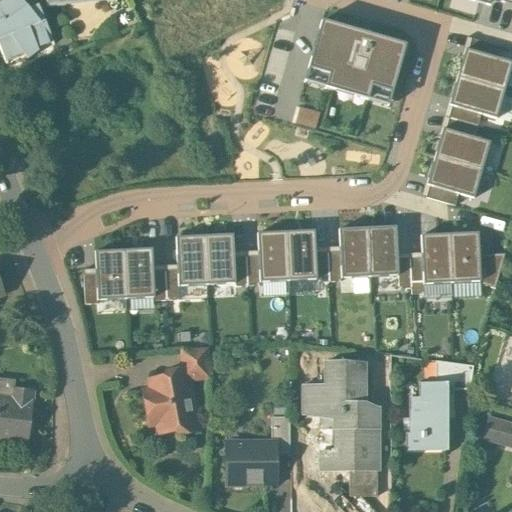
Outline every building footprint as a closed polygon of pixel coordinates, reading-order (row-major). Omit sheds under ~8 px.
[(21,0),(2,0),(0,2),(0,20),(28,9),(21,0)] [(0,20),(0,50),(5,63),(23,56),(27,61),(38,52),(37,50),(53,44),(37,6),(28,9),(0,20)] [(402,47),(321,25),(305,83),(386,105),(402,47)] [(505,93),(511,68),(511,65),(463,51),(455,78),(505,93)] [(497,120),(505,93),(455,78),(447,106),(497,120)] [(298,106),(292,123),(311,130),(317,113),(298,106)] [(485,171),(493,144),(443,130),(435,157),(485,171)] [(478,199),(485,171),(435,157),(428,185),(478,199)] [(395,228),(366,229),(369,278),(398,277),(395,228)] [(366,229),(338,231),(340,280),(369,278),(366,229)] [(314,232),(285,233),(287,283),(316,281),(314,232)] [(285,233),(256,235),(259,284),(287,283),(285,233)] [(477,234),(448,236),(451,285),(480,283),(477,234)] [(232,236),(204,237),(206,286),(235,285),(232,236)] [(448,236),(420,237),(422,286),(451,285),(448,236)] [(204,237),(175,239),(177,288),(206,286),(204,237)] [(151,250),(123,252),(125,301),(154,299),(151,250)] [(123,252),(94,253),(96,302),(125,301),(123,252)] [(483,285),(498,284),(497,255),(482,255),(483,285)] [(208,349),(181,351),(181,371),(185,370),(187,381),(208,379),(208,349)] [(343,363),(324,363),(324,374),(316,374),(316,387),(301,387),(301,417),(318,417),(318,431),(333,431),(333,450),(320,450),(320,452),(319,452),(319,472),(348,472),(376,472),(377,472),(377,470),(371,470),(370,452),(373,451),(373,440),(377,440),(377,410),(363,410),(364,365),(343,365),(343,363)] [(472,368),(435,363),(435,364),(435,385),(452,385),(452,392),(468,391),(472,368)] [(16,372),(0,369),(0,382),(15,384),(16,372)] [(165,378),(148,381),(150,391),(142,393),(148,426),(157,425),(158,434),(172,432),(177,435),(196,432),(192,412),(194,409),(193,403),(191,402),(187,381),(185,370),(181,371),(164,374),(165,378)] [(435,385),(417,385),(418,386),(418,399),(409,399),(409,420),(401,420),(401,438),(404,439),(404,452),(424,452),(424,450),(444,450),(444,452),(446,452),(446,413),(453,413),(453,412),(452,412),(452,392),(452,385),(435,385)] [(12,400),(0,398),(0,442),(25,446),(30,403),(29,403),(31,393),(13,391),(12,400)] [(289,455),(288,419),(270,419),(270,444),(275,445),(275,455),(289,455)] [(270,444),(246,445),(246,451),(225,451),(225,484),(246,484),(246,485),(275,485),(275,455),(275,445),(270,444)] [(376,472),(348,472),(348,498),(376,498),(376,472)]
